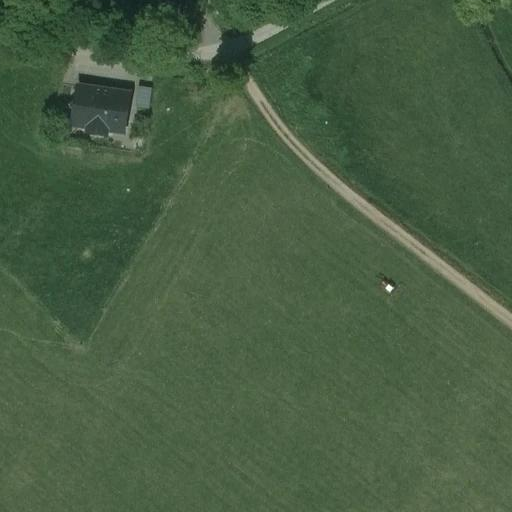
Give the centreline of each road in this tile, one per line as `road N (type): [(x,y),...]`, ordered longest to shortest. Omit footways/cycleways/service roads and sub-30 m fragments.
road 1 (track): [(511,322),(303,158),(224,49)]
road 2 (unclassified): [(329,0),(224,49),(157,59),(0,36)]
